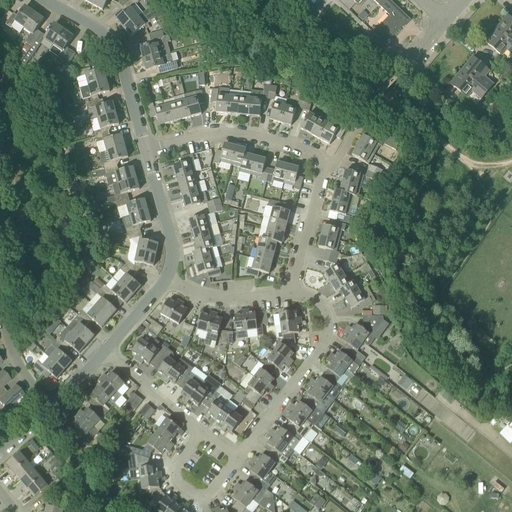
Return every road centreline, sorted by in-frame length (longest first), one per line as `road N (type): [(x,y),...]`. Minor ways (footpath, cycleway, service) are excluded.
road 1 (residential): [(291,292),(323,308),(326,339),(238,458),(105,351)]
road 2 (residential): [(146,150),(230,133),(319,158),(291,292)]
road 3 (residential): [(146,150),(110,39),(45,0)]
road 4 (residential): [(167,279),(175,244),(146,150)]
road 5 (residential): [(167,279),(203,296),(291,292)]
